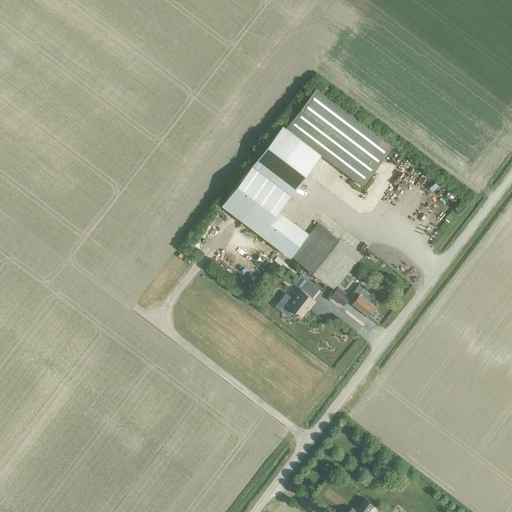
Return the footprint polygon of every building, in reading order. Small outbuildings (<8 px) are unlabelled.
[(320,154),(361,186),(391,146),(315,88),(226,205),(290,256),(309,231),(279,207),(320,154)] [(334,290),(360,256),(318,223),(292,257),(334,290)] [(285,293),(275,307),(287,316),(292,310),(300,317),(314,300),(300,289),(293,284),(285,293)] [(368,316),(375,306),(368,301),(373,296),(358,285),(352,292),(357,296),(351,303),(368,316)] [(351,296),(338,287),(330,297),(343,306),(351,296)] [(351,508),(348,511),(364,511),(370,504),(362,498),(354,510),(351,508)]
